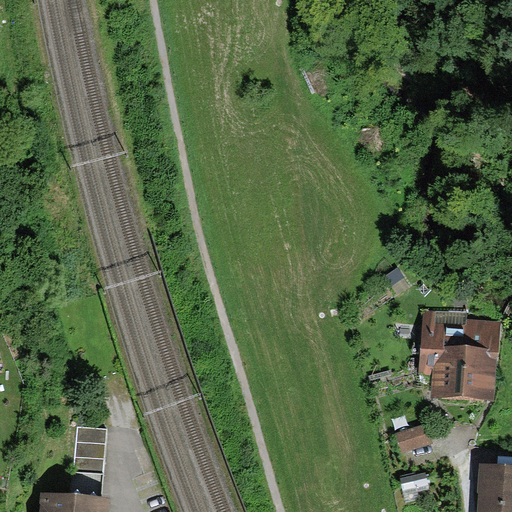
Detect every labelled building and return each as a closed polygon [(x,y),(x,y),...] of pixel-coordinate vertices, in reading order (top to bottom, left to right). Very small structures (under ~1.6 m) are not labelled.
[(464,315),(426,312),(422,371),(435,372),(433,395),(493,399),(498,324),(464,322),(464,315)] [(425,427),(394,437),(400,455),(431,445),(425,427)] [(110,429),(80,428),(77,471),(107,473),(110,429)] [(511,511),(511,470),(479,467),(476,498),(479,498),(477,511),(511,511)] [(114,511),(115,506),(44,501),(43,511),(114,511)]
